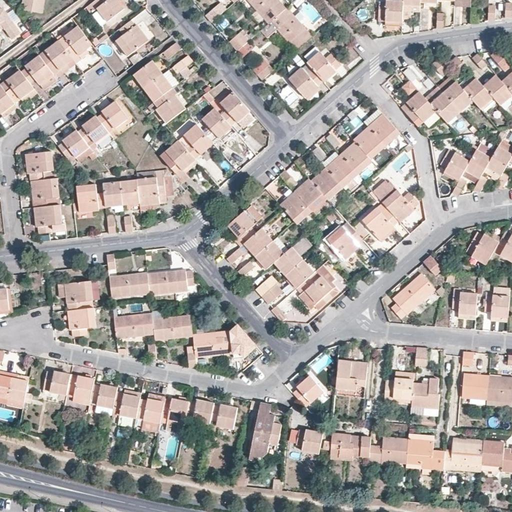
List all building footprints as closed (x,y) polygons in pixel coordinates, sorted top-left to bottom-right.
[(24,0),(24,1),(26,2),(24,10),(43,13),(45,0),(24,0)] [(122,6),(118,0),(94,0),(86,6),(90,12),(97,7),(107,21),(124,8),(122,6)] [(279,0),(249,0),(269,22),(271,21),(286,8),(279,0)] [(402,18),(403,5),(403,1),(391,0),(385,0),(386,2),(379,1),(378,20),(386,20),(385,22),(402,22),(402,18)] [(220,1),(205,14),(212,22),(227,8),(220,1)] [(420,12),(420,6),(403,5),(402,18),(410,19),(411,12),(420,12)] [(269,22),(261,30),(267,37),(277,29),(296,49),(312,35),(287,7),(286,8),(271,21),(269,22)] [(0,28),(1,29),(4,26),(13,38),(21,33),(7,12),(0,16),(0,28)] [(222,30),(231,22),(227,17),(218,25),(222,30)] [(131,20),(119,28),(123,34),(117,40),(127,55),(148,40),(137,24),(135,26),(131,20)] [(92,44),(78,26),(58,40),(72,59),(75,63),(86,54),(84,50),(86,48),(92,44)] [(240,31),(228,41),(237,51),(248,41),(240,31)] [(72,59),(58,40),(39,55),(52,72),(59,67),(60,69),(72,59)] [(177,42),(163,52),(168,59),(182,48),(177,42)] [(305,55),(309,60),(320,51),(315,45),(305,55)] [(320,51),(323,55),(328,52),(324,47),(320,51)] [(511,66),(498,50),(492,56),(508,75),(502,81),(511,92),(511,66)] [(323,55),(320,51),(309,60),(307,62),(308,63),(313,68),(323,79),(324,81),(336,70),(335,68),(340,64),(331,54),(326,58),(323,55)] [(487,64),(478,54),(472,58),(482,69),(487,64)] [(52,72),(39,55),(26,65),(27,67),(21,71),(30,83),(36,78),(44,89),(57,79),(57,78),(52,72)] [(193,61),(188,55),(173,67),(177,73),(193,61)] [(266,61),(261,55),(249,65),(254,70),(266,61)] [(462,72),(467,67),(457,57),(452,61),(462,72)] [(76,63),(75,63),(72,59),(60,69),(59,67),(52,72),(57,78),(76,63)] [(152,60),(133,74),(144,88),(163,74),(152,60)] [(447,70),(437,60),(432,64),(441,75),(447,70)] [(266,61),(254,70),(261,79),(273,69),(266,61)] [(313,68),(308,63),(303,67),(308,73),(313,68)] [(308,73),(303,67),(301,66),(289,78),(299,88),(306,97),(309,94),(319,86),(317,85),(323,79),(313,68),(308,73)] [(6,79),(20,70),(17,67),(4,77),(6,79)] [(409,80),(409,81),(411,82),(417,77),(408,68),(402,72),(409,80)] [(14,103),(20,98),(27,108),(41,97),(34,88),(30,83),(21,71),(20,70),(6,79),(8,82),(2,87),(14,103)] [(173,87),(163,74),(144,88),(154,101),(173,87)] [(511,92),(502,81),(496,75),(483,86),(494,97),(501,105),(511,95),(511,92)] [(456,81),(451,76),(439,86),(444,92),(456,81)] [(494,97),(483,86),(476,78),(463,89),(474,101),(481,109),(494,97)] [(409,81),(409,80),(401,87),(409,96),(413,92),(415,95),(411,98),(401,107),(418,127),(424,122),(436,111),(430,104),(419,91),(411,82),(409,81)] [(463,89),(456,81),(444,92),(461,112),(474,101),(463,89)] [(2,87),(0,84),(0,113),(1,113),(14,103),(2,87)] [(173,87),(154,101),(158,107),(156,108),(167,123),(184,110),(186,109),(176,94),(177,93),(173,87)] [(250,110),(233,91),(220,102),(227,109),(221,114),(230,125),(236,120),(238,121),(248,112),(250,110)] [(207,92),(203,95),(209,102),(213,99),(207,92)] [(444,92),(430,104),(436,111),(441,116),(447,123),(461,112),(444,92)] [(104,112),(97,116),(108,132),(128,117),(115,100),(102,111),(104,112)] [(154,101),(147,106),(152,112),(156,108),(158,107),(154,101)] [(17,106),(14,103),(1,113),(4,116),(17,106)] [(221,114),(214,108),(203,118),(209,125),(202,131),(212,141),(218,136),(220,137),(231,127),(230,125),(221,114)] [(383,114),(379,109),(367,121),(364,123),(368,127),(372,123),(383,114)] [(429,127),(441,116),(436,111),(424,122),(429,127)] [(254,118),(248,112),(238,121),(243,128),(254,118)] [(400,133),(383,114),(372,123),(368,127),(385,146),(397,135),(400,133)] [(97,116),(96,115),(82,125),(83,126),(77,131),(86,142),(92,138),(95,142),(108,132),(97,116)] [(202,131),(196,124),(184,134),(190,141),(184,146),(194,157),(200,152),(202,153),(213,143),(212,141),(202,131)] [(236,132),(231,127),(220,137),(224,142),(236,132)] [(385,146),(368,127),(354,139),(355,141),(371,159),(385,146)] [(77,131),(76,129),(63,139),(64,141),(58,145),(69,161),(89,147),(86,142),(77,131)] [(110,134),(108,132),(95,142),(96,144),(110,134)] [(332,133),(326,138),(328,140),(334,147),(340,142),(332,133)] [(405,139),(400,133),(397,135),(385,146),(394,156),(399,152),(395,148),(405,139)] [(184,146),(178,139),(160,155),(176,173),(182,168),(183,169),(195,159),(194,157),(184,146)] [(511,144),(502,139),(498,146),(511,153),(511,144)] [(371,159),(355,141),(340,154),(358,174),(373,161),(371,159)] [(481,142),(478,147),(477,149),(492,157),(495,151),(481,142)] [(473,155),(477,149),(478,147),(472,143),(467,152),(473,155)] [(511,155),(511,153),(498,146),(495,151),(492,157),(486,166),(501,175),(503,172),(510,160),(511,155)] [(215,147),(197,160),(200,164),(218,152),(215,147)] [(466,168),(470,161),(449,149),(444,157),(440,163),(447,167),(445,171),(460,180),(461,178),(462,175),(465,170),(466,168)] [(477,149),(473,155),(470,161),(466,168),(465,170),(480,178),(481,175),(483,171),(486,166),(492,157),(477,149)] [(30,181),(31,181),(45,179),(44,171),(54,169),(52,150),(26,154),(27,173),(29,173),(30,181)] [(358,174),(340,154),(326,167),(344,187),(346,185),(353,178),(358,174)] [(300,157),(295,161),(298,165),(304,172),(309,168),(300,157)] [(198,161),(195,159),(183,169),(185,172),(198,161)] [(501,175),(486,166),(483,171),(499,180),(501,175)] [(344,187),(326,167),(311,180),(327,198),(329,200),(344,187)] [(157,177),(156,170),(136,173),(137,179),(157,177)] [(157,177),(137,179),(140,203),(140,204),(160,202),(160,201),(166,200),(166,195),(174,194),(172,175),(163,176),(162,170),(156,170),(157,177)] [(285,170),(280,174),(291,188),(296,184),(285,170)] [(465,170),(462,175),(476,183),(480,178),(465,170)] [(503,172),(501,175),(499,180),(497,182),(496,185),(502,188),(503,185),(509,175),(503,172)] [(483,176),(481,175),(480,178),(476,183),(474,188),(480,191),(488,179),(483,176)] [(57,178),(45,179),(31,181),(34,207),(60,204),(57,178)] [(311,180),(309,178),(294,191),(312,211),(324,201),(327,198),(311,180)] [(357,183),(353,178),(346,185),(350,189),(357,183)] [(461,178),(460,180),(452,192),(458,195),(467,181),(461,178)] [(137,179),(120,181),(122,205),(127,204),(131,204),(140,203),(137,179)] [(371,190),(382,202),(399,221),(403,217),(405,218),(414,210),(413,208),(418,203),(409,192),(403,197),(397,190),(395,191),(383,179),(371,190)] [(120,181),(103,183),(105,192),(106,206),(122,205),(120,181)] [(188,188),(183,182),(178,186),(183,192),(188,188)] [(106,206),(105,192),(97,193),(96,184),(76,186),(79,211),(98,209),(99,207),(106,206)] [(312,211),(294,191),(280,204),(283,209),(295,221),(297,224),(312,211)] [(315,215),(327,205),(324,201),(312,211),(315,215)] [(160,206),(160,202),(140,204),(140,211),(155,209),(155,206),(160,206)] [(399,221),(382,202),(362,220),(379,239),(393,227),(392,226),(399,221)] [(62,222),(60,204),(34,207),(36,226),(38,225),(38,233),(67,229),(66,221),(62,222)] [(241,246),(244,243),(257,232),(251,226),(263,217),(252,205),(228,225),(239,237),(236,240),(241,246)] [(333,212),(325,219),(328,224),(337,216),(333,212)] [(114,215),(107,216),(109,233),(115,232),(114,215)] [(131,216),(124,216),(125,231),(132,230),(131,216)] [(363,239),(347,221),(327,238),(344,258),(359,246),(357,244),(363,239)] [(262,227),(257,232),(244,243),(249,248),(256,255),(273,240),(262,227)] [(395,230),(393,227),(379,239),(381,242),(395,230)] [(296,228),(293,232),(297,238),(301,234),(296,228)] [(486,230),(484,234),(499,242),(502,237),(494,232),(493,234),(486,230)] [(511,232),(506,230),(502,237),(499,242),(494,250),(511,260),(511,232)] [(494,250),(499,242),(484,234),(483,235),(478,232),(467,251),(472,254),(471,256),(486,264),(494,250)] [(468,237),(462,234),(458,241),(464,244),(468,237)] [(288,250),(277,237),(273,240),(284,253),(288,250)] [(284,253),(273,240),(256,255),(267,268),(275,262),(284,253)] [(244,243),(241,246),(238,248),(243,254),(249,248),(244,243)] [(361,248),(359,246),(344,258),(350,265),(357,259),(354,254),(361,248)] [(292,247),(288,250),(284,253),(275,262),(286,275),(303,259),(292,247)] [(243,254),(238,248),(227,258),(232,263),(243,254)] [(107,254),(108,263),(108,269),(115,267),(113,253),(107,254)] [(311,255),(304,261),(314,272),(320,266),(311,255)] [(442,268),(431,256),(423,262),(435,275),(442,268)] [(304,261),(303,259),(286,275),(296,287),(314,272),(304,261)] [(254,267),(250,261),(238,271),(243,276),(254,267)] [(323,264),(320,266),(314,272),(296,287),(302,293),(298,296),(310,309),(315,305),(318,308),(336,294),(328,284),(335,278),(323,264)] [(251,282),(260,272),(256,267),(246,277),(251,282)] [(147,273),(150,293),(150,294),(187,290),(187,285),(193,284),(192,270),(185,270),(185,269),(147,273)] [(150,293),(147,273),(147,272),(109,276),(111,297),(150,293)] [(421,273),(392,298),(396,302),(391,306),(401,318),(406,314),(407,314),(436,289),(421,273)] [(276,283),(277,283),(271,276),(256,289),(262,296),(263,295),(276,283)] [(97,279),(90,280),(92,299),(99,298),(97,279)] [(90,280),(64,283),(66,296),(67,302),(69,302),(70,310),(92,307),(91,299),(92,299),(90,280)] [(66,296),(64,283),(58,284),(59,297),(66,296)] [(282,291),(276,283),(263,295),(269,303),(282,291)] [(509,296),(510,288),(494,286),(493,292),(493,295),(509,296)] [(8,309),(0,309),(0,313),(13,312),(10,288),(6,288),(8,309)] [(475,314),(477,293),(460,292),(461,288),(454,288),(452,307),(458,308),(458,313),(475,314)] [(493,295),(493,292),(486,292),(484,310),(491,311),(491,316),(507,317),(509,296),(493,295)] [(275,305),(271,309),(282,321),(286,318),(275,305)] [(94,307),(92,307),(70,310),(67,310),(69,329),(72,329),(73,335),(86,334),(86,327),(96,326),(94,307)] [(152,318),(152,312),(113,316),(116,337),(126,336),(144,334),(154,333),(152,318)] [(193,335),(191,314),(152,318),(154,333),(155,339),(193,335)] [(230,331),(193,335),(194,346),(195,356),(233,352),(232,346),(239,345),(237,331),(230,332),(230,331)] [(157,358),(155,343),(148,344),(149,359),(157,358)] [(195,356),(194,346),(187,346),(189,366),(196,365),(195,356)] [(428,348),(416,347),(415,365),(426,366),(428,348)] [(474,352),(464,351),(463,364),(473,365),(474,352)] [(366,386),(368,362),(338,360),(336,388),(356,390),(357,385),(366,386)] [(0,374),(28,380),(29,376),(0,370),(0,401),(23,406),(24,401),(0,395),(0,374)] [(67,394),(71,375),(71,373),(54,370),(54,372),(47,371),(44,385),(50,386),(50,391),(67,394)] [(413,380),(414,373),(395,371),(395,378),(413,380)] [(462,397),(487,400),(489,375),(464,373),(462,397)] [(0,395),(24,401),(28,380),(0,374),(0,395)] [(79,377),(71,375),(67,394),(74,395),(91,399),(94,383),(95,378),(79,375),(79,377)] [(299,388),(293,393),(299,400),(306,407),(312,402),(324,391),(310,375),(297,386),(299,388)] [(511,399),(511,377),(489,375),(487,400),(511,402),(511,399)] [(413,380),(395,378),(394,380),(386,379),(384,400),(393,401),(393,398),(412,400),(413,382),(413,380)] [(429,384),(413,382),(412,400),(412,403),(411,406),(439,409),(440,393),(437,393),(438,378),(429,378),(429,384)] [(101,385),(94,383),(91,399),(90,403),(98,404),(114,408),(117,393),(118,387),(102,383),(101,385)] [(364,397),(366,386),(357,385),(356,390),(336,388),(335,394),(364,397)] [(324,391),(312,402),(314,405),(320,399),(323,402),(329,397),(324,391)] [(125,394),(117,393),(114,408),(113,414),(116,415),(116,413),(137,417),(141,398),(141,396),(125,393),(125,394)] [(91,399),(74,395),(73,400),(90,404),(90,403),(91,399)] [(148,399),(141,398),(137,417),(144,419),(161,422),(165,401),(148,398),(148,399)] [(166,398),(165,401),(161,422),(165,423),(166,418),(170,419),(185,422),(190,401),(174,398),(173,400),(166,398)] [(198,401),(190,399),(190,401),(185,422),(184,427),(192,428),(193,420),(211,423),(212,419),(214,404),(215,402),(198,399),(198,401)] [(271,411),(272,404),(262,402),(250,457),(254,458),(253,460),(258,461),(260,451),(262,442),(277,445),(283,446),(284,437),(280,436),(283,424),(275,423),(276,415),(271,414),(268,413),(269,410),(271,411)] [(114,408),(98,404),(97,411),(113,414),(114,408)] [(214,404),(212,419),(218,420),(217,425),(234,428),(237,407),(221,404),(221,405),(214,404)] [(438,416),(439,409),(411,406),(411,413),(438,416)] [(159,431),(161,422),(144,419),(142,428),(159,431)] [(184,427),(185,422),(170,419),(167,429),(183,432),(184,427)] [(323,432),(306,429),(306,431),(299,429),(296,444),(303,446),(302,450),(319,453),(323,432)] [(350,434),(332,433),(330,454),(339,454),(339,456),(353,457),(353,456),(352,455),(369,457),(370,445),(371,441),(371,437),(361,436),(361,440),(350,439),(350,437),(350,435),(350,434)] [(383,436),(383,442),(382,446),(370,445),(369,457),(369,463),(380,465),(381,460),(392,461),(406,462),(408,439),(383,436)] [(433,441),(408,439),(406,462),(422,464),(431,464),(433,450),(433,441)] [(484,440),(483,445),(482,465),(499,466),(502,466),(501,471),(511,472),(511,452),(510,453),(510,456),(503,455),(504,447),(504,442),(484,440)] [(274,454),(277,445),(262,442),(260,451),(274,454)] [(482,465),(483,445),(452,442),(452,452),(445,451),(445,456),(444,469),(450,469),(451,462),(482,465)] [(137,451),(130,450),(128,459),(135,461),(137,451)] [(445,451),(433,450),(431,464),(422,464),(422,468),(436,469),(437,455),(445,456),(445,451)] [(444,469),(445,456),(437,455),(436,469),(444,470),(444,469)] [(153,460),(151,468),(160,469),(162,462),(153,460)] [(451,462),(450,469),(481,472),(481,470),(482,465),(451,462)] [(273,490),(281,491),(282,480),(273,480),(273,490)]
